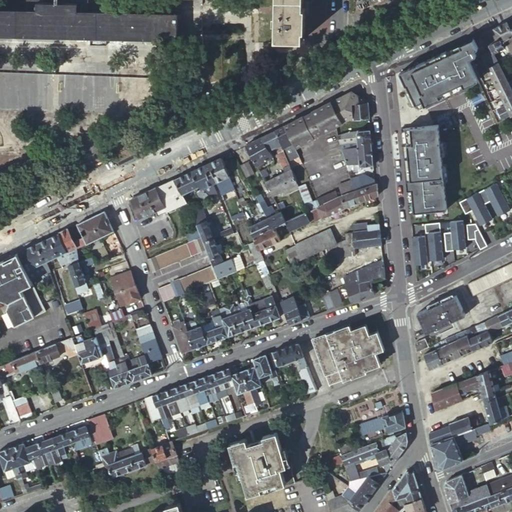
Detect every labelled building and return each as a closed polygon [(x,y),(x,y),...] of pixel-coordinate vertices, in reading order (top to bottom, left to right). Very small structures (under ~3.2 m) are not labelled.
[(27,0),(27,2),(0,1),(0,35),(176,38),(177,5),(87,3),(86,0),(27,0)] [(282,0),(282,10),(278,9),(277,17),(275,17),(274,24),(277,24),(277,31),(281,31),(282,40),(302,40),(302,32),(305,32),(305,10),(303,10),(303,0),(282,0)] [(511,29),(511,30),(507,22),(494,29),(498,37),(501,35),(505,41),(510,38),(511,36),(511,29)] [(498,37),(494,29),(483,34),(489,46),(500,40),(498,37)] [(473,38),(401,74),(416,106),(423,103),(425,107),(427,110),(449,99),(445,92),(462,83),(464,88),(478,81),(468,59),(476,56),(473,51),(478,48),(473,38)] [(500,40),(489,46),(493,52),(495,54),(498,52),(505,48),(500,40)] [(505,119),(511,115),(511,89),(509,83),(496,58),(495,54),(493,52),(483,57),(490,69),(507,105),(500,108),(505,119)] [(386,82),(390,117),(394,115),(400,113),(400,112),(410,112),(410,106),(409,100),(411,98),(409,98),(409,92),(407,88),(405,89),(399,76),(398,75),(386,82)] [(303,116),(285,126),(296,148),(315,138),(315,137),(324,133),(344,123),(348,121),(353,118),(353,105),(369,103),(360,98),(352,92),(332,102),(312,112),(304,117),(303,116)] [(370,119),(369,103),(353,105),(353,118),(348,121),(350,123),(354,121),(370,119)] [(414,106),(410,106),(410,112),(400,112),(400,113),(394,115),(394,117),(404,115),(414,114),(414,111),(415,111),(414,106)] [(285,126),(276,131),(289,162),(300,157),(296,148),(285,126)] [(438,126),(401,130),(408,192),(412,191),(414,214),(447,211),(438,126)] [(267,183),(274,196),(297,183),(289,162),(276,131),(274,132),(264,137),(245,145),(251,155),(258,166),(273,157),(269,151),(275,148),(287,172),(267,183)] [(358,144),(372,142),(371,136),(371,131),(359,132),(357,134),(358,143),(358,144)] [(347,134),(345,135),(348,144),(355,143),(358,143),(357,134),(359,132),(350,133),(347,134)] [(345,135),(338,137),(341,145),(347,144),(348,144),(345,135)] [(360,168),(374,166),(373,154),(372,142),(358,144),(358,146),(355,146),(355,148),(347,149),(342,150),(347,165),(360,165),(360,168)] [(224,178),(229,175),(222,157),(218,158),(208,163),(216,181),(224,178)] [(247,158),(240,161),(246,174),(253,170),(247,158)] [(216,181),(208,163),(207,163),(205,164),(213,182),(216,181)] [(213,182),(205,164),(196,168),(192,170),(199,185),(201,188),(208,194),(216,191),(213,182)] [(199,185),(192,170),(183,174),(173,178),(181,194),(182,193),(199,185)] [(358,190),(369,186),(366,179),(365,175),(351,179),(351,181),(354,192),(358,190)] [(181,194),(173,178),(166,181),(155,186),(167,210),(184,202),(181,194)] [(236,193),(236,192),(234,186),(231,181),(226,183),(231,195),(236,193)] [(342,196),(354,192),(351,181),(338,186),(342,196)] [(234,186),(236,192),(236,191),(242,204),(246,203),(243,196),(245,195),(240,183),(234,186)] [(319,205),(317,199),(312,201),(305,183),(298,186),(308,211),(310,209),(318,206),(320,205),(319,205)] [(369,198),(376,196),(379,195),(378,183),(375,184),(369,186),(358,190),(362,201),(369,198)] [(510,211),(497,185),(479,194),(484,205),(490,202),(498,218),(510,211)] [(167,210),(155,186),(143,192),(130,199),(139,218),(155,210),(157,215),(167,210)] [(208,194),(201,188),(198,189),(198,191),(201,199),(208,194)] [(345,207),(362,201),(358,190),(354,192),(342,196),(341,197),(345,207)] [(319,205),(325,203),(337,198),(335,192),(317,199),(319,205)] [(492,221),(484,205),(479,194),(459,204),(465,215),(470,213),(472,211),(480,225),(480,227),(492,221)] [(342,208),(345,207),(341,197),(337,198),(325,203),(329,215),(339,210),(342,208)] [(260,204),(264,212),(270,210),(265,201),(260,204)] [(323,218),(329,215),(325,203),(319,205),(320,205),(318,206),(323,218)] [(316,220),(323,218),(318,206),(310,209),(315,219),(316,220)] [(198,209),(196,223),(206,219),(201,208),(198,209)] [(312,220),(315,219),(310,209),(308,211),(305,212),(306,214),(309,212),(310,215),(311,218),(312,220)] [(99,213),(94,216),(99,226),(96,228),(100,237),(114,231),(114,230),(104,211),(99,213)] [(472,211),(470,213),(476,225),(477,227),(480,225),(472,211)] [(272,227),(275,226),(285,221),(286,221),(282,212),(267,219),(272,227)] [(295,217),(300,226),(310,222),(308,219),(307,217),(306,214),(305,212),(301,214),(298,215),(295,217)] [(99,226),(94,216),(88,219),(93,229),(96,228),(99,226)] [(285,221),(290,230),(296,228),(300,226),(295,217),(286,221),(285,221)] [(93,229),(88,219),(83,221),(77,224),(83,237),(77,240),(80,247),(100,237),(96,228),(93,229)] [(203,241),(214,237),(219,234),(218,232),(216,227),(211,230),(207,219),(206,219),(196,223),(198,229),(201,235),(203,241)] [(267,219),(250,226),(254,236),(272,227),(267,219)] [(463,222),(451,223),(452,234),(453,250),(466,249),(463,222)] [(355,224),(355,232),(368,230),(368,225),(368,223),(355,224)] [(354,247),(382,243),(381,234),(380,224),(368,225),(368,230),(355,232),(353,232),(353,233),(345,234),(347,247),(354,246),(354,247)] [(440,224),(425,225),(426,232),(428,231),(430,261),(444,260),(440,224)] [(477,227),(476,225),(467,226),(468,241),(476,240),(476,242),(480,250),(487,247),(477,227)] [(254,236),(259,248),(280,238),(275,226),(272,227),(254,236)] [(69,233),(67,228),(64,230),(59,232),(59,233),(68,251),(72,249),(74,263),(79,261),(77,247),(70,232),(69,233)] [(302,258),(337,243),(334,235),(331,228),(296,244),(296,246),(302,258)] [(188,240),(201,235),(198,229),(186,234),(188,240)] [(66,252),(68,251),(59,233),(56,234),(49,238),(58,256),(62,264),(70,260),(66,252)] [(426,234),(412,236),(415,263),(428,262),(426,234)] [(453,250),(452,234),(444,234),(446,252),(453,251),(453,250)] [(194,254),(206,249),(203,241),(201,235),(188,240),(194,254)] [(213,265),(223,261),(221,254),(214,237),(203,241),(206,249),(213,265)] [(58,256),(49,238),(45,240),(54,258),(58,256)] [(54,258),(45,240),(41,242),(37,243),(44,262),(44,263),(44,264),(46,267),(50,266),(47,261),(54,258)] [(179,244),(185,258),(194,254),(188,240),(187,241),(179,244)] [(27,248),(34,268),(40,265),(42,269),(46,267),(44,264),(44,263),(44,262),(37,243),(30,247),(27,248)] [(148,258),(152,271),(185,258),(179,244),(148,258)] [(292,263),(302,258),(296,246),(286,250),(292,263)] [(256,262),(263,259),(259,248),(252,251),(256,262)] [(0,298),(9,301),(6,309),(14,325),(45,310),(18,254),(17,255),(15,259),(1,265),(0,263),(0,298)] [(218,278),(246,266),(241,254),(223,261),(213,265),(218,278)] [(1,262),(0,262),(0,263),(1,265),(15,259),(17,255),(1,262)] [(256,262),(262,276),(269,273),(263,259),(256,262)] [(359,283),(372,281),(386,279),(385,269),(384,260),(343,277),(345,284),(358,278),(359,283)] [(80,263),(79,261),(74,263),(68,265),(76,290),(86,287),(84,283),(86,282),(82,269),(80,263)] [(511,262),(473,280),(478,293),(511,277),(511,262)] [(218,278),(213,265),(179,278),(185,292),(186,292),(210,282),(218,278)] [(111,277),(116,291),(136,284),(131,270),(111,277)] [(267,289),(274,285),(269,273),(262,276),(267,289)] [(184,292),(185,292),(179,278),(172,282),(172,283),(159,288),(163,301),(176,296),(184,292)] [(358,278),(345,284),(347,289),(351,302),(362,297),(374,295),(372,281),(359,283),(358,278)] [(473,280),(467,283),(473,296),(478,293),(473,280)] [(104,296),(99,282),(94,284),(99,298),(104,296)] [(121,305),(140,298),(136,284),(116,291),(121,305)] [(66,308),(72,306),(80,303),(78,295),(69,298),(67,292),(62,294),(66,308)] [(176,296),(178,302),(185,299),(186,301),(189,300),(188,297),(186,292),(185,292),(184,292),(176,296)] [(328,310),(335,307),(330,295),(329,292),(322,295),(328,310)] [(335,307),(342,305),(337,293),(330,295),(335,307)] [(465,315),(457,295),(418,312),(426,331),(465,315)] [(250,308),(256,326),(280,317),(273,296),(264,299),(265,299),(252,304),(253,307),(250,308)] [(290,324),(310,316),(307,306),(300,309),(295,297),(281,302),(290,324)] [(247,329),(256,326),(250,308),(249,305),(252,304),(250,298),(245,300),(246,305),(248,309),(240,311),(247,329)] [(240,311),(239,307),(236,308),(234,303),(229,305),(238,332),(247,329),(240,311)] [(219,308),(229,336),(238,332),(229,305),(219,308)] [(208,343),(229,336),(219,308),(211,311),(213,316),(212,316),(214,320),(216,326),(203,331),(208,343)] [(113,321),(124,316),(122,309),(110,314),(113,321)] [(511,319),(511,318),(508,310),(504,312),(498,315),(502,324),(511,319)] [(113,325),(128,318),(127,315),(124,316),(113,321),(112,322),(113,325)] [(502,324),(498,315),(485,321),(485,322),(485,323),(487,329),(488,328),(489,329),(488,330),(502,324)] [(174,324),(172,325),(174,332),(182,353),(193,349),(186,328),(187,327),(185,322),(184,321),(179,322),(178,319),(173,321),(174,324)] [(186,328),(193,349),(204,345),(197,326),(192,328),(190,323),(189,320),(185,322),(187,327),(186,328)] [(201,325),(203,331),(216,326),(214,320),(201,325)] [(485,322),(485,321),(479,324),(481,331),(478,333),(483,344),(487,342),(492,340),(492,339),(488,330),(489,329),(488,328),(487,329),(485,323),(485,322)] [(118,338),(113,325),(112,322),(108,323),(109,327),(107,328),(109,334),(107,335),(109,341),(118,338)] [(376,352),(385,349),(378,330),(370,333),(367,324),(352,330),(350,324),(335,330),(335,331),(327,334),(312,340),(329,385),(344,380),(352,377),(352,378),(367,372),(367,370),(381,365),(376,352)] [(145,354),(148,362),(158,358),(157,356),(161,354),(150,325),(136,330),(145,354)] [(207,344),(208,343),(203,331),(201,325),(197,326),(204,345),(207,344)] [(478,346),(483,344),(478,333),(475,326),(466,329),(474,348),(478,346)] [(109,342),(109,341),(107,335),(109,334),(107,328),(95,333),(99,345),(109,342)] [(469,350),(474,348),(466,329),(456,334),(463,353),(469,350)] [(456,334),(445,339),(452,358),(463,353),(456,334)] [(67,352),(76,349),(72,336),(35,351),(40,363),(67,352)] [(78,353),(81,363),(100,356),(93,336),(83,340),(85,344),(82,345),(84,349),(77,351),(78,353)] [(418,350),(424,348),(430,345),(426,337),(416,342),(418,350)] [(445,339),(434,343),(436,349),(442,363),(452,358),(445,339)] [(317,391),(298,342),(269,353),(274,367),(297,359),(310,393),(317,391)] [(115,387),(124,384),(117,364),(111,347),(105,350),(107,356),(109,360),(108,360),(110,366),(107,368),(115,387)] [(511,359),(511,348),(499,354),(503,362),(511,359)] [(442,363),(436,349),(424,354),(430,368),(442,363)] [(3,377),(40,363),(35,351),(0,364),(0,367),(2,372),(3,377)] [(152,374),(148,362),(145,354),(126,361),(133,381),(152,374)] [(272,370),(266,354),(253,359),(255,365),(259,376),(270,372),(274,385),(280,383),(275,369),(272,370)] [(104,369),(107,368),(110,366),(108,360),(109,360),(107,356),(104,357),(101,360),(104,369)] [(124,384),(133,381),(126,361),(124,356),(120,357),(122,362),(117,364),(124,384)] [(511,367),(511,360),(511,359),(503,362),(500,364),(503,371),(511,367)] [(255,365),(243,370),(253,397),(256,406),(261,404),(255,387),(263,385),(259,376),(255,365)] [(232,374),(229,367),(219,371),(225,388),(233,386),(234,390),(237,389),(232,374)] [(495,392),(489,368),(477,373),(480,386),(482,393),(482,395),(495,392)] [(253,397),(243,370),(232,374),(237,389),(238,394),(245,391),(248,399),(253,397)] [(225,388),(219,371),(210,374),(214,386),(219,384),(221,390),(225,388)] [(51,372),(44,374),(46,380),(48,379),(53,377),(51,372)] [(477,373),(456,381),(460,392),(466,390),(480,386),(477,373)] [(214,386),(210,374),(201,378),(207,395),(212,393),(210,387),(214,386)] [(207,395),(201,378),(191,381),(195,392),(199,391),(201,397),(207,395)] [(47,383),(54,402),(62,399),(55,380),(50,382),(47,383)] [(195,392),(191,381),(182,384),(188,402),(190,408),(199,405),(198,402),(197,398),(195,392)] [(456,381),(432,391),(434,396),(436,409),(441,407),(452,403),(462,399),(462,397),(460,392),(456,381)] [(188,402),(182,384),(172,388),(176,399),(180,398),(183,404),(188,402)] [(176,399),(172,388),(163,391),(169,408),(174,407),(172,401),(176,399)] [(160,417),(161,419),(166,417),(164,410),(169,408),(163,391),(153,395),(160,417)] [(486,408),(487,415),(490,423),(497,420),(504,417),(509,415),(506,406),(499,408),(496,396),(495,392),(482,395),(483,398),(486,408)] [(20,421),(33,417),(25,395),(12,400),(14,404),(19,417),(20,421)] [(153,395),(146,398),(153,419),(160,417),(153,395)] [(269,401),(271,407),(282,403),(281,401),(280,397),(269,401)] [(14,404),(12,400),(11,398),(4,401),(6,407),(14,404)] [(19,417),(14,404),(6,407),(11,419),(19,417)] [(246,415),(258,411),(256,406),(244,410),(246,415)] [(236,419),(246,415),(244,410),(234,413),(236,419)] [(381,418),(360,425),(363,435),(385,428),(387,432),(405,426),(404,420),(403,412),(388,418),(387,415),(381,418)] [(97,442),(113,437),(105,413),(88,419),(97,442)] [(227,422),(236,419),(234,413),(225,417),(227,422)] [(450,426),(453,436),(472,429),(469,420),(468,417),(459,420),(449,423),(450,426)] [(497,420),(503,435),(510,432),(504,417),(497,420)] [(217,426),(215,419),(205,422),(208,429),(217,426)] [(198,432),(208,429),(205,422),(196,425),(198,432)] [(86,424),(69,430),(73,442),(84,438),(86,444),(86,445),(93,443),(86,424)] [(453,436),(431,443),(433,451),(438,465),(443,468),(463,460),(457,445),(476,438),(475,435),(490,430),(488,424),(479,427),(472,429),(453,436)] [(187,430),(189,435),(198,432),(196,425),(186,429),(187,430)] [(444,428),(431,433),(429,434),(431,443),(453,436),(450,426),(444,428)] [(73,442),(69,430),(53,436),(60,455),(66,453),(67,455),(76,451),(75,448),(73,442)] [(177,434),(179,439),(189,435),(187,430),(177,434)] [(394,435),(376,442),(380,454),(383,461),(385,462),(389,460),(392,465),(407,445),(408,441),(408,440),(407,437),(406,432),(395,438),(394,435)] [(279,469),(284,467),(273,433),(260,438),(261,441),(245,446),(243,441),(227,446),(233,466),(237,465),(247,496),(261,492),(260,489),(275,484),(276,487),(284,484),(279,469)] [(60,455),(53,436),(44,439),(47,451),(52,450),(54,457),(60,455)] [(73,442),(75,448),(86,444),(84,438),(73,442)] [(47,451),(44,439),(26,446),(30,458),(33,457),(47,451)] [(26,446),(24,441),(11,446),(20,474),(26,472),(23,464),(31,461),(30,458),(26,446)] [(178,461),(172,441),(169,442),(151,449),(155,461),(157,468),(178,461)] [(350,480),(359,477),(358,474),(355,464),(380,454),(376,442),(353,451),(341,456),(343,462),(346,468),(346,469),(350,480)] [(127,450),(130,456),(138,453),(135,443),(126,446),(127,450)] [(341,456),(353,451),(351,443),(338,448),(341,456)] [(20,474),(11,446),(0,450),(0,457),(5,471),(12,468),(15,475),(16,479),(21,477),(20,474)] [(104,466),(107,465),(106,464),(130,456),(127,450),(116,453),(115,450),(108,453),(106,447),(98,450),(104,466)] [(111,477),(155,461),(151,449),(138,453),(130,456),(106,464),(107,465),(111,477)] [(49,457),(47,451),(33,457),(34,460),(35,462),(40,460),(49,457)] [(341,456),(333,459),(335,465),(343,462),(341,456)] [(26,472),(37,468),(35,462),(34,460),(31,461),(23,464),(26,472)] [(495,468),(493,461),(481,466),(483,473),(495,468)] [(358,474),(359,477),(363,476),(368,474),(376,473),(378,472),(377,467),(358,474)] [(12,468),(5,471),(1,472),(3,480),(15,475),(12,468)] [(483,473),(486,480),(498,475),(495,468),(483,473)] [(397,511),(401,507),(393,502),(396,498),(405,495),(408,502),(422,497),(418,484),(413,471),(407,470),(375,511),(397,511)] [(359,477),(350,480),(349,485),(353,488),(355,486),(358,488),(362,483),(372,491),(386,472),(382,472),(378,472),(376,473),(368,474),(363,476),(359,477)] [(447,495),(452,509),(469,503),(487,496),(491,494),(488,484),(472,490),(472,493),(469,494),(462,474),(446,480),(444,485),(447,495)] [(508,488),(511,486),(511,474),(488,484),(491,494),(499,491),(508,488)] [(353,488),(349,485),(342,494),(335,498),(341,511),(350,511),(359,509),(372,491),(362,483),(358,488),(355,486),(353,488)] [(0,501),(10,498),(5,485),(0,486),(0,501)] [(502,502),(511,499),(508,488),(499,491),(502,502)] [(326,493),(329,501),(335,498),(332,490),(326,493)] [(491,507),(502,502),(499,491),(491,494),(487,496),(491,507)] [(487,496),(469,503),(471,511),(477,511),(491,507),(487,496)] [(421,511),(426,510),(425,507),(423,501),(422,497),(408,502),(405,503),(407,510),(400,511),(421,511)] [(341,511),(335,498),(329,501),(332,511),(341,511)] [(511,499),(502,502),(505,509),(506,511),(511,509),(511,508),(511,499)] [(505,509),(502,502),(491,507),(493,511),(502,511),(501,510),(505,509)] [(452,511),(471,511),(469,503),(452,509),(452,511)]
